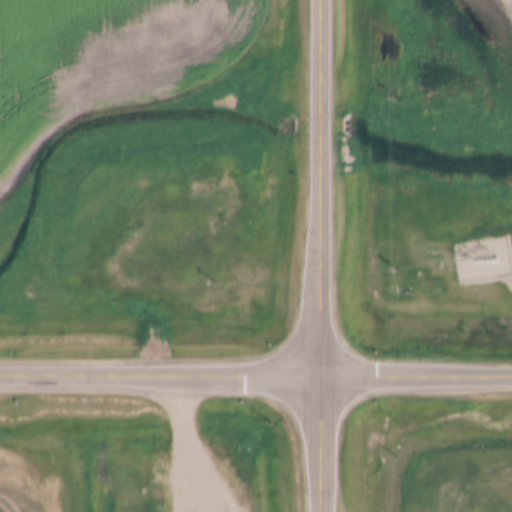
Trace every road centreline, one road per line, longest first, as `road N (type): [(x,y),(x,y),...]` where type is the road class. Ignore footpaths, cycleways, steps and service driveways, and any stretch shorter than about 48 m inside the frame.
road 1 (secondary): [(323,511),(325,0)]
road 2 (secondary): [(0,373),(511,374)]
